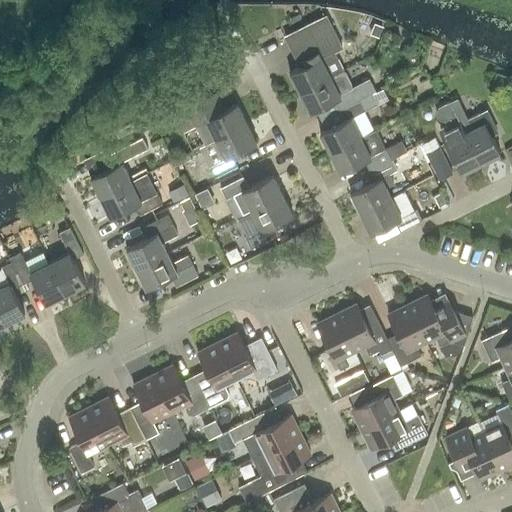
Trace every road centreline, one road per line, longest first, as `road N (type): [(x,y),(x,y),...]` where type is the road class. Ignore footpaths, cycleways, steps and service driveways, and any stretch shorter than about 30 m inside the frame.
road 1 (residential): [(375,511),(256,276)]
road 2 (residential): [(351,262),(250,57)]
road 3 (residential): [(140,335),(47,149)]
road 4 (residential): [(380,248),(511,185)]
road 5 (residential): [(380,248),(511,290)]
road 6 (residential): [(140,335),(256,276)]
